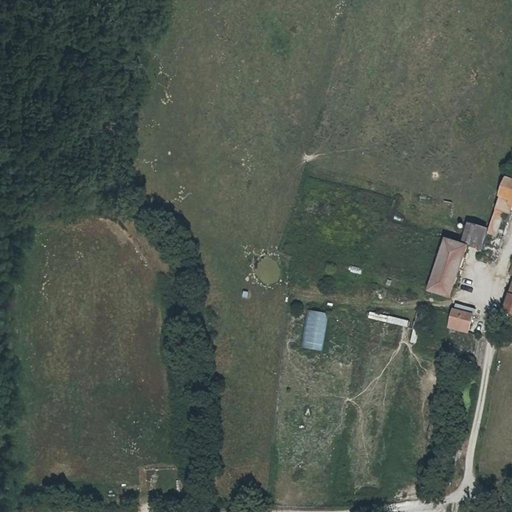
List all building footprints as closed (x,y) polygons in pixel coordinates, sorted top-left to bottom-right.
[(491,219),(511,221),(511,201),(476,197),(474,208),(471,228),(489,230),(491,219)] [(511,221),(491,219),(489,230),(511,232),(511,221)] [(467,270),(466,255),(452,257),(453,273),(467,270)] [(362,274),(364,269),(340,263),(338,269),(362,274)] [(443,327),(450,276),(425,272),(424,284),(419,326),(436,327),(443,327)] [(511,280),(509,280),(497,334),(511,335),(511,280)] [(449,329),(471,335),(477,315),(455,309),(449,329)] [(301,347),(323,352),(330,314),(309,310),(301,347)] [(446,342),(434,342),(433,355),(442,357),(463,358),(466,334),(447,333),(446,342)]
